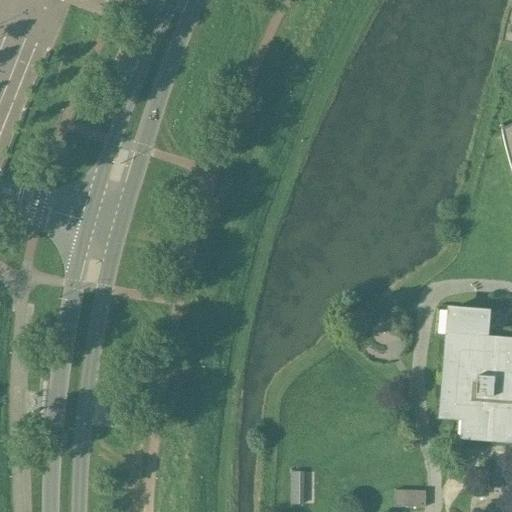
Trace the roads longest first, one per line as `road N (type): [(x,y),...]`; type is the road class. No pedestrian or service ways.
road 1 (secondary): [(86,221),(52,428),(49,511)]
road 2 (secondary): [(78,511),(90,374),(118,228)]
road 3 (secondary): [(177,0),(123,110),(86,221)]
road 4 (secondary): [(118,228),(189,0)]
